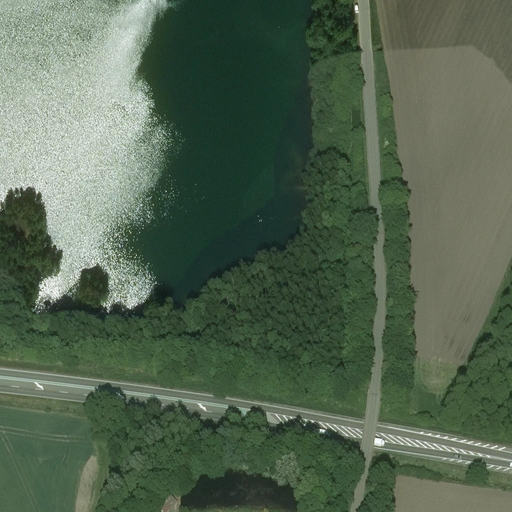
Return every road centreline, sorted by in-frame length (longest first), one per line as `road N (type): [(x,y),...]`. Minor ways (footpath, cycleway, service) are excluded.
road 1 (trunk): [(511,456),(357,425),(0,375)]
road 2 (trunk): [(0,386),(511,465)]
road 3 (unclassified): [(353,511),(381,318),(365,0)]
